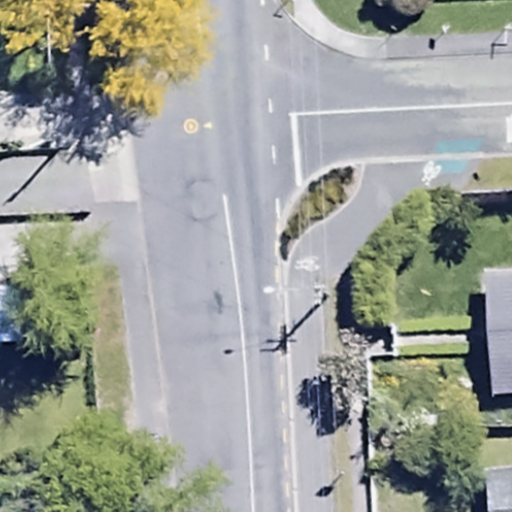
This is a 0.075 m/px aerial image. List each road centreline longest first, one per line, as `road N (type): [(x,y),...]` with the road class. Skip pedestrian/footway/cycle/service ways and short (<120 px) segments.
road 1 (tertiary): [(203,127),(247,511)]
road 2 (residential): [(203,127),(511,111)]
road 3 (tertiary): [(195,0),(203,127)]
